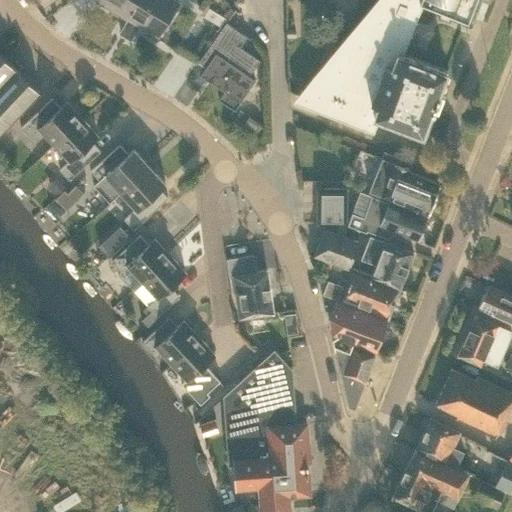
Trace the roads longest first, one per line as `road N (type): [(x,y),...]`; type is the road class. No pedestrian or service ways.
road 1 (unclassified): [(374,446),(338,423),(281,226),(256,196)]
road 2 (unclassified): [(230,166),(165,109),(50,48),(4,0)]
road 3 (unclassified): [(374,446),(467,224)]
road 4 (residential): [(256,196),(282,157),(279,51),(263,0)]
road 5 (residential): [(230,166),(207,193),(222,326)]
road 6 (unclassified): [(467,224),(511,108)]
